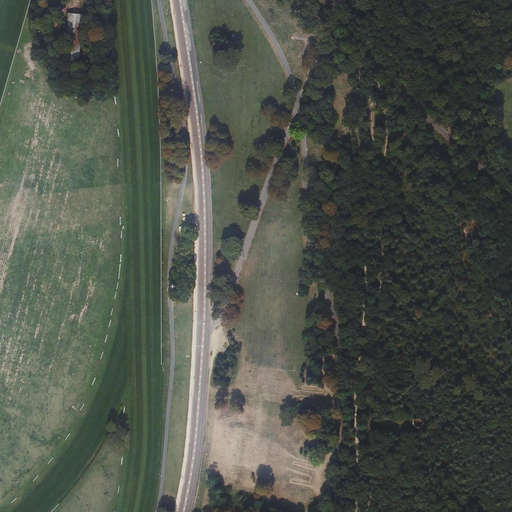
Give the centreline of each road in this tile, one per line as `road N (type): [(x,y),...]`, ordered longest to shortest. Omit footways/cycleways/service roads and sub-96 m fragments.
road 1 (unknown): [(356,511),(355,380),(372,118),(329,27),(305,0)]
road 2 (track): [(248,0),(296,90),(307,228),(335,318),(339,423),(326,511)]
road 3 (track): [(329,27),(220,322),(204,324)]
